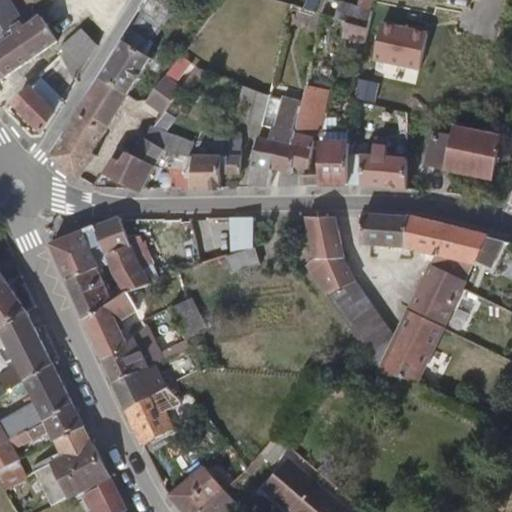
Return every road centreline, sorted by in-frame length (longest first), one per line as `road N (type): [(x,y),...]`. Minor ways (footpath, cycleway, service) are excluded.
road 1 (unclassified): [(16,187),(93,210),(374,209),(511,224)]
road 2 (tertiary): [(164,511),(30,244),(16,187)]
road 3 (residential): [(141,0),(16,187)]
